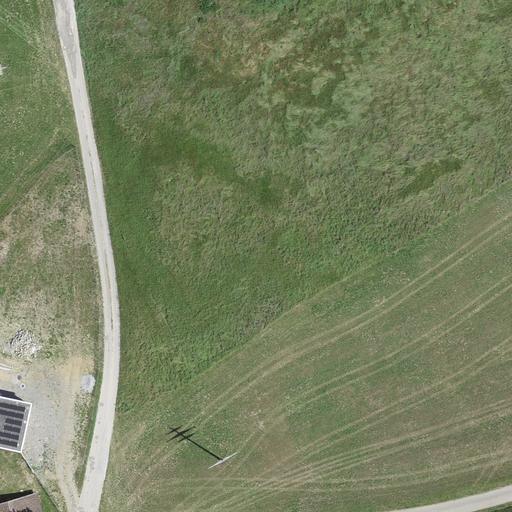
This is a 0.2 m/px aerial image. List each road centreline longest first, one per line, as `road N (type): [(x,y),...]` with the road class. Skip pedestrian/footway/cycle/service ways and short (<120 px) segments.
road 1 (track): [(87,511),(110,410),(115,343),(62,0)]
road 2 (track): [(90,503),(72,500),(63,477),(70,388),(0,377)]
